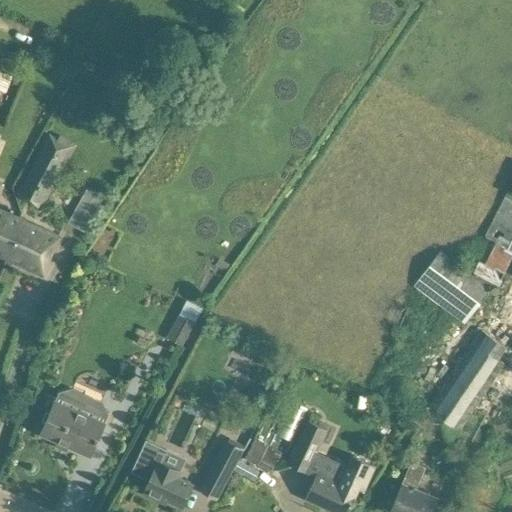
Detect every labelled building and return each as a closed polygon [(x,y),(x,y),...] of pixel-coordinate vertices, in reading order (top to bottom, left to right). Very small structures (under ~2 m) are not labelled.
[(45,102),(36,118),(78,141),(86,125),(45,102)] [(75,147),(48,133),(17,191),(44,206),(75,147)] [(87,189),(68,224),(85,233),(104,199),(87,189)] [(511,194),(507,192),(485,237),(494,241),(483,262),(479,260),(473,272),(499,285),(511,257),(511,194)] [(0,255),(43,275),(51,257),(61,235),(0,208),(0,255)] [(418,278),(469,316),(489,289),(439,251),(418,278)] [(179,314),(166,338),(182,346),(194,323),(179,314)] [(507,346),(481,328),(419,421),(450,442),(504,363),(498,360),(507,346)] [(90,456),(105,423),(108,415),(102,402),(71,388),(59,391),(55,400),(40,433),(90,456)] [(294,437),(306,412),(285,402),(270,431),(292,442),(294,437)] [(309,421),(288,464),(306,472),(317,450),(327,429),(309,421)] [(272,470),(281,452),(255,438),(246,456),(272,470)] [(227,442),(211,472),(226,479),(242,450),(227,442)] [(179,470),(161,461),(164,454),(143,444),(131,472),(149,480),(143,493),(159,500),(161,496),(182,506),(193,484),(176,476),(179,470)] [(313,480),(305,498),(334,511),(347,511),(354,499),(359,488),(363,490),(375,465),(354,455),(349,465),(341,482),(317,471),(315,476),(313,480)] [(425,467),(411,461),(390,511),(393,511),(430,511),(437,498),(416,489),(425,467)] [(259,472),(239,462),(235,471),(255,481),(259,472)]
